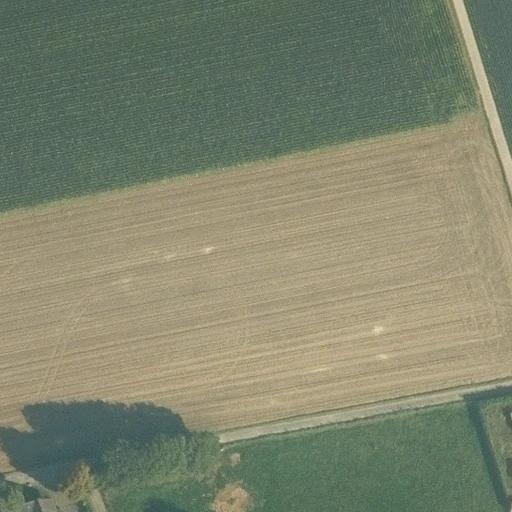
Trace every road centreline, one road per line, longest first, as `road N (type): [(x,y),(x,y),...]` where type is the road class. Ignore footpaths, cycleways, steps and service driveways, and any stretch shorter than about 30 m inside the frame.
road 1 (track): [(511,386),(80,465)]
road 2 (track): [(454,0),(511,185)]
